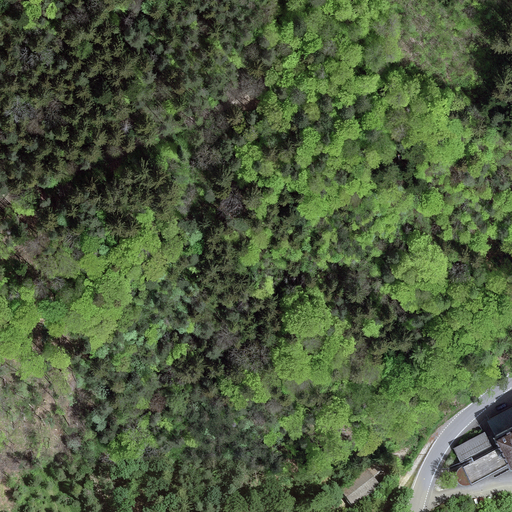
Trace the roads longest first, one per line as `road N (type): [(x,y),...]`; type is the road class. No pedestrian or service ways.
road 1 (track): [(0,197),(249,96),(291,58),(334,0)]
road 2 (tertiary): [(414,511),(446,436),(511,377)]
